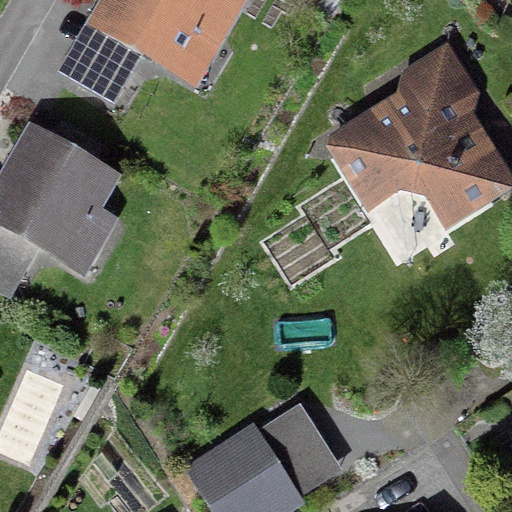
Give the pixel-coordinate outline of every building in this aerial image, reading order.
[(239,0),(96,0),(83,23),(192,85),(239,0)] [(462,93),(441,58),(407,80),(420,101),(392,119),(373,115),(369,133),(335,154),(367,205),(393,189),(427,197),(443,223),(494,191),(441,106),(462,93)] [(113,180),(30,130),(0,180),(0,221),(38,244),(85,273),(117,220),(96,208),(113,180)] [(0,221),(0,289),(8,294),(38,244),(0,221)] [(288,511),(298,506),(250,428),(181,471),(206,511),(288,511)]
